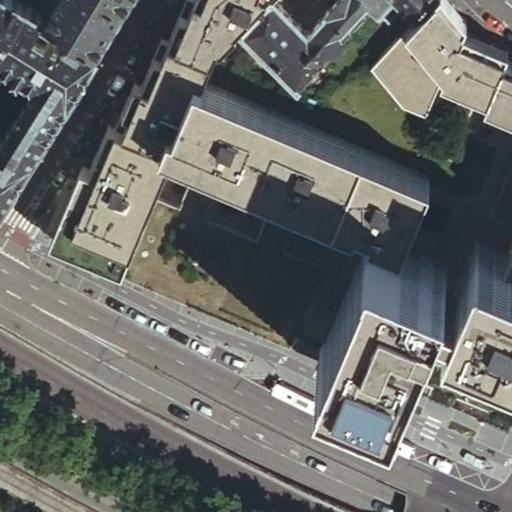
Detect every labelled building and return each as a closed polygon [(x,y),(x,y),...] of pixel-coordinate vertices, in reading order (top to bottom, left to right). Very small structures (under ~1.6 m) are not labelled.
[(0,0),(0,45),(26,4),(19,0),(0,0)] [(50,0),(42,14),(97,48),(111,25),(126,0),(50,0)] [(164,146),(200,79),(209,59),(215,45),(222,48),(241,28),(267,0),(184,0),(166,39),(160,37),(140,82),(133,79),(130,87),(114,124),(164,146)] [(334,0),(307,29),(277,0),(267,0),(241,28),(299,85),(331,51),(336,52),(341,49),(344,44),(345,41),(344,37),(371,9),(378,15),(392,0),(396,0),(403,6),(412,15),(426,0),(334,0)] [(511,56),(511,57),(503,53),(506,47),(495,43),(465,30),(460,28),(465,18),(454,5),(449,0),(426,0),(412,15),(404,24),(369,62),(400,100),(423,111),(428,101),(440,74),(484,94),(481,101),(493,106),(511,114),(511,157),(488,214),(511,224),(511,56)] [(396,0),(392,0),(378,15),(387,23),(403,6),(396,0)] [(0,132),(0,203),(12,184),(97,48),(42,14),(26,4),(0,45),(0,58),(30,77),(24,86),(29,90),(1,133),(0,132)] [(200,79),(164,146),(170,149),(197,160),(223,172),(273,193),(300,204),(324,215),(352,227),(354,223),(361,226),(369,230),(400,248),(424,189),(429,178),(200,79)] [(101,138),(95,151),(158,178),(164,163),(170,149),(164,146),(114,124),(107,122),(101,138)] [(119,267),(152,192),(158,178),(95,151),(87,166),(82,165),(63,209),(50,238),(119,267)] [(191,174),(179,203),(206,214),(218,185),(223,172),(197,160),(191,174)] [(152,192),(119,267),(288,339),(321,263),(282,246),(290,227),(264,216),(255,235),(206,214),(179,203),(152,192)] [(264,216),(290,227),(295,216),(300,204),(273,193),(268,205),(264,216)] [(400,248),(369,230),(363,246),(318,352),(395,385),(421,325),(435,292),(442,295),(450,299),(441,319),(491,340),(511,348),(511,259),(503,255),(474,243),(456,284),(448,281),(441,278),(445,268),(405,250),(400,248)] [(503,255),(511,259),(511,231),(508,242),(503,255)]
